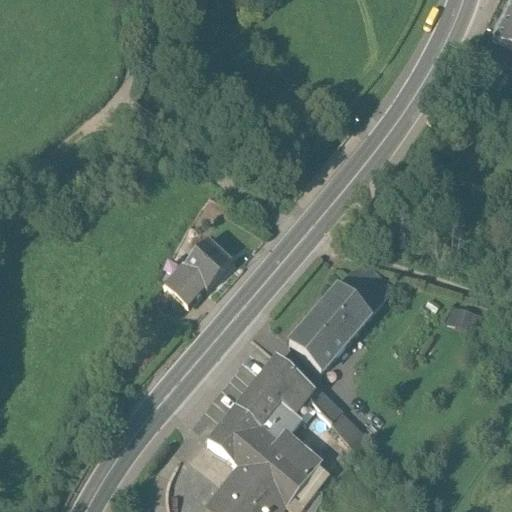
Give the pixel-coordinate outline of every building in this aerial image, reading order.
[(511,13),(494,49),(511,58),(511,13)] [(163,295),(186,315),(202,297),(205,299),(229,272),(206,252),(184,278),(181,275),(163,295)] [(394,293),(367,269),(352,277),(338,294),(369,322),(394,293)] [(322,375),(369,322),(338,294),(328,305),(301,335),(290,347),(322,375)] [(467,330),(472,314),(460,311),(456,326),(467,330)] [(237,413),(261,433),(282,408),(295,419),(310,402),(315,396),(311,393),(276,365),(237,413)] [(316,387),(311,393),(315,396),(310,402),(332,424),(343,412),(316,387)] [(303,426),(295,419),(282,408),(261,433),(276,445),(285,434),(292,439),(303,426)] [(283,511),(322,465),(292,439),(285,434),(276,445),(261,433),(237,413),(209,446),(239,470),(207,509),(210,511),(283,511)] [(345,419),(335,427),(349,444),(358,435),(345,419)]
